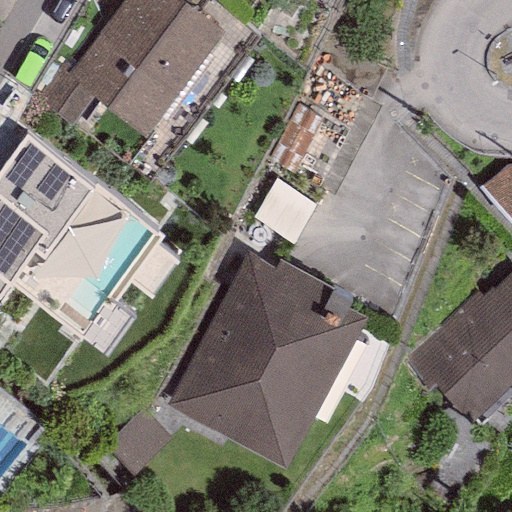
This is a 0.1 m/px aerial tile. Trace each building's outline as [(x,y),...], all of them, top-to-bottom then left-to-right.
[(224,28),(185,0),(121,0),(71,68),(67,74),(95,94),(147,132),(224,28)] [(71,68),(63,62),(33,103),(68,129),(95,94),(67,74),(71,68)] [(195,257),(24,131),(0,162),(0,295),(107,375),(195,257)] [(511,163),(510,164),(482,185),(511,218),(511,163)] [(274,265),(248,251),(166,404),(285,468),(365,317),(346,307),(352,297),(279,257),(274,265)] [(469,422),(511,380),(511,272),(494,290),(492,287),(483,296),(477,290),(407,359),(469,422)]
